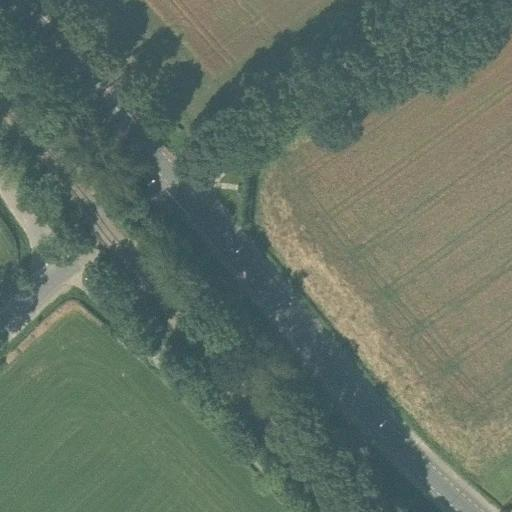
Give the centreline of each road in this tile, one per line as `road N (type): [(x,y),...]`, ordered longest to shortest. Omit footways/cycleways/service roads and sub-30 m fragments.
road 1 (tertiary): [(467,511),(373,418),(177,183)]
road 2 (tertiary): [(177,183),(13,0)]
road 3 (tertiary): [(64,271),(177,183)]
road 4 (track): [(153,362),(64,271)]
